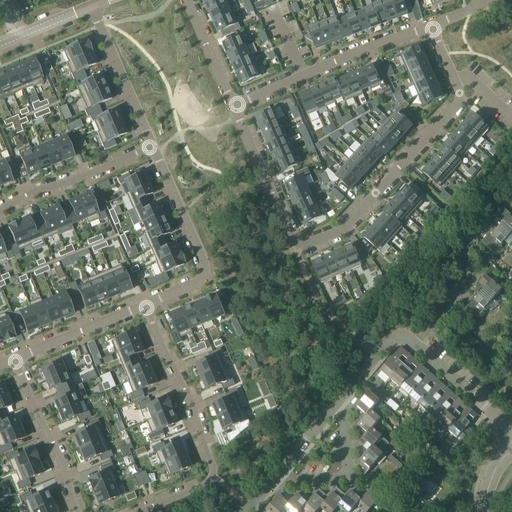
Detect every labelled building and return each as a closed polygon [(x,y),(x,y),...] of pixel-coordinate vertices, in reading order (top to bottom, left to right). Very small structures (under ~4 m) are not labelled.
[(227,0),(212,0),(205,3),(210,13),(229,4),(227,0)] [(390,0),(379,0),(380,0),(381,3),(382,3),(388,20),(397,17),(390,0)] [(402,0),(390,0),(397,17),(407,13),(402,0)] [(417,0),(410,2),(413,11),(420,9),(417,0)] [(373,6),(373,7),(379,23),(388,20),(382,3),(381,3),(373,6)] [(229,4),(210,13),(214,23),(234,14),(229,4)] [(373,5),(363,9),(364,12),(365,12),(371,29),(380,25),(379,23),(373,7),(373,6),(373,5)] [(355,12),(345,16),(353,36),(362,32),(356,16),(356,15),(355,12)] [(356,15),(356,16),(362,32),(371,29),(365,12),(364,12),(356,15)] [(234,14),(214,23),(219,33),(238,24),(234,14)] [(337,19),(336,19),(343,37),(343,40),(353,36),(345,16),(337,19)] [(336,17),(327,20),(334,40),(343,37),(336,19),(337,19),(336,17)] [(327,20),(318,24),(325,44),(334,40),(327,20)] [(318,24),(307,28),(315,48),(325,44),(318,24)] [(264,32),(258,35),(261,41),(267,38),(264,32)] [(243,36),(224,45),(228,55),(248,46),(243,36)] [(86,42),(63,52),(67,63),(68,63),(91,53),(86,42)] [(248,46),(228,55),(233,65),(252,56),(248,46)] [(420,48),(400,56),(405,67),(408,65),(425,58),(420,48)] [(273,52),(267,55),(270,60),(275,58),(273,52)] [(67,63),(66,63),(66,64),(74,81),(85,76),(83,70),(96,65),(95,62),(97,61),(94,54),(92,55),(91,53),(68,63),(67,63)] [(252,56),(233,65),(237,75),(257,66),(252,56)] [(408,65),(405,67),(409,77),(413,75),(429,68),(425,58),(408,65)] [(34,61),(23,65),(32,87),(32,88),(33,88),(43,84),(34,61)] [(23,65),(13,69),(22,91),(32,87),(23,65)] [(257,66),(237,75),(242,85),(261,76),(257,66)] [(373,67),(363,71),(370,88),(371,91),(381,87),(382,89),(389,86),(380,66),(373,69),(373,67)] [(390,66),(385,69),(386,71),(387,73),(387,75),(393,72),(392,70),(391,68),(390,66)] [(413,75),(409,77),(414,87),(417,85),(433,78),(429,68),(413,75)] [(13,69),(3,73),(12,95),(13,95),(22,91),(13,69)] [(367,81),(363,71),(354,75),(358,85),(363,95),(362,91),(369,88),(371,91),(367,81)] [(3,73),(0,74),(0,93),(3,101),(13,97),(13,96),(13,95),(12,95),(3,73)] [(350,77),(345,79),(350,89),(354,99),(363,95),(358,85),(354,75),(350,77)] [(85,76),(74,81),(81,99),(106,88),(105,86),(107,85),(105,78),(102,79),(101,76),(88,82),(85,76)] [(417,85),(414,87),(418,96),(421,95),(438,88),(433,78),(417,85)] [(340,92),(345,103),(354,99),(350,89),(345,79),(337,83),(336,80),(335,81),(340,92)] [(331,82),(327,84),(331,94),(335,104),(336,104),(334,101),(342,97),(345,103),(340,92),(335,81),(331,82)] [(322,98),(327,108),(335,104),(331,94),(327,84),(318,88),(322,98)] [(106,88),(81,99),(86,110),(84,111),(87,117),(89,116),(89,117),(101,111),(98,106),(111,99),(110,97),(112,96),(109,89),(107,90),(106,88)] [(313,90),(309,92),(313,102),(318,112),(327,108),(322,98),(318,88),(313,90)] [(421,95),(418,96),(422,107),(426,105),(442,98),(438,88),(421,95)] [(313,102),(309,92),(299,97),(308,116),(318,112),(313,102)] [(396,94),(393,95),(399,106),(404,102),(400,92),(396,94)] [(376,101),(370,104),(373,109),(378,107),(376,101)] [(41,109),(39,104),(38,102),(31,105),(34,111),(41,109)] [(396,112),(389,120),(404,134),(412,127),(407,122),(411,117),(400,107),(396,112)] [(101,111),(89,117),(92,122),(93,122),(98,132),(98,133),(121,123),(120,121),(123,120),(120,113),(118,114),(116,111),(103,117),(101,111)] [(273,111),(256,118),(261,128),(269,125),(277,121),(273,111)] [(469,119),(465,123),(473,131),(481,138),(489,130),(473,115),(469,119)] [(397,127),(389,120),(382,127),(390,134),(398,142),(404,134),(397,127)] [(274,133),(284,128),(281,129),(277,121),(269,125),(261,128),(264,137),(274,133)] [(98,132),(96,133),(97,134),(104,151),(116,146),(113,140),(126,134),(125,131),(127,130),(124,124),(122,125),(121,123),(98,133),(98,132)] [(466,139),(474,146),(481,138),(473,131),(465,123),(458,131),(466,139)] [(379,131),(376,134),(384,141),(392,149),(398,142),(390,134),(382,127),(379,131)] [(274,133),(264,137),(268,146),(278,141),(288,137),(286,133),(284,128),(274,133)] [(455,135),(451,139),(459,147),(467,154),(474,146),(466,139),(458,131),(455,135)] [(505,133),(496,143),(497,144),(501,148),(502,148),(511,138),(506,134),(505,133)] [(333,142),(338,139),(335,134),(330,137),(333,142)] [(376,148),(385,156),(392,149),(384,141),(376,134),(369,141),(368,139),(367,140),(376,148)] [(278,141),(268,146),(272,155),(280,151),(289,147),(292,146),(288,137),(278,141)] [(54,143),(53,143),(57,151),(61,163),(73,158),(65,138),(62,139),(54,143)] [(52,139),(41,144),(46,156),(50,167),(61,163),(57,151),(53,143),(52,139)] [(327,139),(319,144),(322,149),(330,144),(327,139)] [(452,155),(461,163),(462,163),(460,161),(467,154),(459,147),(451,139),(444,147),(452,155)] [(364,143),(361,147),(377,161),(383,154),(385,156),(376,148),(367,140),(364,143)] [(355,142),(349,149),(354,154),(362,161),(370,168),(377,161),(361,147),(355,142)] [(495,146),(493,148),(495,150),(497,152),(501,148),(497,144),(495,146)] [(29,147),(17,152),(19,157),(28,177),(39,172),(31,152),(29,147)] [(42,148),(31,152),(39,172),(50,167),(46,156),(42,147),(42,148)] [(280,151),(272,155),(276,163),(284,160),(293,156),(291,152),(289,147),(280,151)] [(442,153),(438,157),(446,164),(454,171),(461,163),(452,155),(444,147),(443,148),(445,149),(442,153)] [(495,150),(493,148),(489,153),(493,157),(497,152),(495,150)] [(0,159),(0,186),(11,182),(5,166),(11,163),(6,152),(0,154),(0,155),(1,159),(0,159)] [(351,157),(348,161),(356,168),(364,175),(370,168),(362,161),(354,154),(351,157)] [(284,160),(276,163),(280,173),(297,166),(293,156),(284,160)] [(439,172),(447,179),(454,171),(446,164),(438,157),(431,165),(439,172)] [(356,168),(348,161),(341,168),(349,175),(357,182),(364,175),(356,168)] [(431,165),(423,173),(439,188),(447,179),(439,172),(431,165)] [(341,168),(334,176),(350,190),(357,182),(349,175),(341,168)] [(325,173),(319,176),(322,182),(325,180),(327,179),(325,173)] [(128,174),(117,179),(119,185),(120,185),(125,196),(126,196),(149,186),(148,184),(150,183),(147,176),(145,177),(144,174),(131,180),(128,174)] [(304,177),(286,185),(290,195),(300,191),(310,187),(310,186),(309,187),(304,177)] [(149,186),(126,196),(132,210),(149,203),(146,197),(153,194),(149,186)] [(304,201),(314,197),(310,187),(300,191),(290,195),(295,205),(304,201)] [(423,202),(407,188),(399,196),(406,202),(412,208),(415,211),(423,202)] [(335,191),(331,195),(335,199),(338,197),(340,195),(335,191)] [(82,212),(88,224),(99,219),(100,222),(107,219),(102,207),(95,210),(89,195),(86,196),(85,193),(79,196),(79,198),(77,199),(82,212)] [(338,197),(335,199),(340,203),(344,199),(340,195),(338,197)] [(448,204),(453,199),(448,195),(443,200),(448,204)] [(395,200),(392,204),(400,211),(408,219),(415,211),(412,208),(406,202),(399,196),(395,200)] [(304,201),(295,205),(299,215),(307,212),(315,208),(319,206),(316,202),(314,197),(304,201)] [(68,210),(66,212),(71,225),(85,219),(87,224),(88,224),(82,212),(77,199),(69,203),(71,209),(68,210)] [(132,210),(139,224),(142,223),(161,214),(158,206),(151,208),(149,203),(132,210)] [(393,220),(402,228),(401,227),(408,219),(400,211),(392,204),(384,212),(393,220)] [(307,212),(299,215),(304,226),(323,217),(319,206),(315,208),(307,212)] [(432,211),(438,216),(442,212),(436,207),(432,211)] [(57,208),(49,211),(57,231),(59,234),(59,235),(68,232),(73,230),(71,225),(66,212),(60,214),(57,208)] [(502,223),(490,236),(483,244),(494,253),(500,246),(499,246),(511,231),(511,220),(508,217),(509,215),(503,209),(496,217),(502,223)] [(40,222),(37,223),(40,232),(44,240),(58,234),(53,223),(48,211),(40,215),(43,221),(40,222)] [(382,218),(379,222),(387,229),(395,236),(402,228),(393,220),(384,212),(384,213),(386,214),(382,218)] [(161,214),(142,223),(146,233),(146,234),(166,225),(161,214)] [(24,235),(29,246),(30,246),(44,240),(40,232),(37,223),(31,226),(28,220),(20,223),(24,235)] [(428,222),(426,221),(422,225),(426,229),(428,227),(430,224),(428,222)] [(387,229),(379,222),(372,230),(380,237),(387,244),(395,236),(387,229)] [(20,223),(8,228),(15,244),(9,247),(13,257),(19,254),(18,251),(29,246),(24,235),(20,223)] [(146,234),(143,235),(150,249),(166,242),(164,236),(170,234),(166,225),(146,234)] [(372,230),(364,238),(380,253),(387,244),(380,237),(372,230)] [(0,261),(6,259),(7,261),(14,258),(9,247),(3,249),(0,242),(0,261)] [(166,242),(150,249),(156,264),(179,254),(175,245),(169,248),(166,242)] [(71,246),(64,249),(65,250),(67,255),(74,252),(71,246)] [(346,259),(350,267),(351,271),(361,266),(353,246),(342,251),(346,259)] [(87,250),(76,255),(78,259),(89,255),(87,250)] [(337,253),(332,255),(337,265),(341,275),(351,271),(350,267),(346,259),(342,251),(337,253)] [(402,257),(404,259),(408,255),(404,251),(400,255),(402,257)] [(156,264),(161,275),(184,265),(179,254),(156,264)] [(76,255),(69,258),(72,264),(79,261),(78,259),(76,255)] [(331,279),(341,275),(337,265),(332,255),(323,260),(326,268),(330,276),(331,279)] [(402,257),(400,255),(396,260),(400,264),(402,262),(404,259),(402,257)] [(323,260),(312,264),(321,284),(331,279),(330,276),(326,268),(323,260)] [(59,266),(53,269),(55,275),(61,272),(59,266)] [(120,266),(109,271),(119,295),(131,291),(122,271),(120,266)] [(109,271),(98,275),(108,300),(119,295),(109,271)] [(161,284),(168,280),(165,274),(158,277),(161,284)] [(87,280),(86,280),(88,285),(89,285),(97,305),(108,300),(98,275),(87,280)] [(385,283),(380,275),(372,280),(377,288),(385,283)] [(484,289),(473,301),(466,309),(477,318),(483,311),(482,311),(501,290),(485,276),(478,283),(484,289)] [(75,282),(68,285),(73,297),(79,294),(85,309),(97,305),(89,285),(88,285),(77,289),(75,282)] [(360,290),(354,293),(357,298),(363,295),(361,293),(360,290)] [(64,295),(52,299),(61,319),(72,315),(64,295)] [(216,296),(205,301),(213,321),(224,316),(224,314),(226,314),(223,307),(221,308),(216,296)] [(341,301),(340,298),(334,301),(337,306),(340,305),(343,303),(341,301)] [(28,304),(30,309),(39,329),(50,324),(41,304),(42,304),(40,299),(39,299),(28,304)] [(42,304),(41,304),(50,324),(61,319),(52,299),(42,304)] [(205,301),(193,306),(202,326),(213,321),(205,301)] [(193,306),(182,310),(191,330),(202,326),(193,306)] [(469,311),(464,307),(460,312),(465,316),(469,311)] [(30,309),(19,313),(27,333),(39,329),(30,309)] [(182,310),(171,315),(177,330),(171,332),(177,345),(183,343),(181,338),(192,333),(191,330),(182,310)] [(0,315),(0,337),(3,343),(14,339),(4,314),(0,315)] [(352,317),(349,314),(344,319),(348,322),(352,317)] [(134,332),(111,342),(115,353),(139,344),(134,332)] [(474,355),(481,347),(474,340),(467,348),(474,355)] [(201,344),(197,346),(198,347),(200,352),(207,349),(204,343),(201,344)] [(139,344),(115,353),(116,354),(122,368),(138,361),(136,355),(142,352),(139,344)] [(193,349),(191,350),(192,355),(200,352),(198,347),(197,346),(196,344),(192,345),(193,349)] [(211,360),(196,366),(202,378),(226,368),(226,367),(225,368),(221,356),(223,355),(220,349),(208,354),(211,360)] [(98,354),(91,357),(93,363),(98,361),(100,360),(98,354)] [(390,380),(403,365),(394,357),(380,371),(390,380)] [(64,361),(41,371),(45,382),(65,374),(68,372),(64,361)] [(138,361),(122,368),(128,382),(127,382),(151,373),(147,364),(141,367),(138,361)] [(403,365),(390,380),(400,389),(413,374),(403,365)] [(226,368),(202,378),(207,391),(221,385),(223,390),(235,385),(233,379),(231,380),(226,368)] [(65,374),(45,382),(49,391),(55,388),(57,394),(71,388),(74,387),(68,373),(69,373),(68,372),(65,374)] [(151,373),(127,382),(132,393),(129,395),(132,401),(143,396),(141,390),(155,384),(151,373)] [(413,374),(400,389),(409,397),(422,382),(413,374)] [(431,386),(433,389),(439,383),(436,380),(431,386)] [(258,384),(262,393),(264,397),(270,395),(268,390),(264,381),(258,384)] [(108,382),(101,385),(104,392),(111,389),(108,382)] [(422,382),(409,397),(418,405),(432,391),(422,382)] [(3,386),(0,387),(0,400),(8,398),(7,396),(8,393),(6,389),(4,389),(3,386)] [(60,400),(54,403),(57,411),(77,403),(80,402),(74,387),(71,388),(57,394),(60,400)] [(228,400),(213,406),(218,419),(243,408),(241,409),(237,397),(240,396),(237,390),(225,395),(228,400)] [(441,399),(432,391),(418,405),(428,414),(441,399)] [(370,412),(379,402),(369,393),(356,408),(363,415),(359,419),(361,421),(362,421),(370,412)] [(0,400),(0,417),(1,417),(7,415),(5,409),(11,407),(8,398),(0,400)] [(149,399),(137,404),(139,410),(146,408),(150,419),(145,421),(146,422),(171,412),(165,399),(151,405),(149,399)] [(451,408),(441,399),(428,414),(437,422),(451,408)] [(390,408),(395,404),(390,400),(386,404),(390,408)] [(77,403),(57,411),(62,423),(76,417),(79,422),(90,418),(88,412),(82,414),(77,404),(77,403)] [(243,408),(218,419),(223,431),(236,426),(239,434),(240,434),(250,426),(248,421),(243,408)] [(460,416),(451,408),(437,422),(447,431),(460,416)] [(171,412),(146,422),(151,434),(147,435),(150,441),(164,436),(161,430),(176,424),(171,412)] [(362,421),(361,421),(357,426),(364,433),(360,437),(363,439),(372,429),(372,430),(380,420),(370,412),(362,421)] [(1,417),(0,417),(0,434),(9,431),(19,427),(16,418),(10,421),(7,415),(1,417)] [(460,416),(447,431),(457,439),(453,443),(457,447),(472,431),(468,427),(470,425),(460,416)] [(88,431),(74,437),(79,449),(98,441),(103,439),(104,439),(99,427),(100,427),(97,421),(86,426),(88,431)] [(0,454),(12,450),(10,444),(24,438),(19,427),(9,431),(0,434),(0,454)] [(363,439),(358,444),(365,450),(362,455),(364,457),(373,448),(380,454),(389,444),(372,430),(372,429),(363,439)] [(425,436),(419,431),(416,434),(422,439),(425,436)] [(400,454),(400,443),(395,438),(389,444),(400,454)] [(80,452),(78,454),(80,459),(83,460),(84,462),(98,456),(101,462),(112,457),(110,451),(109,451),(104,439),(103,439),(98,441),(79,449),(80,452)] [(163,443),(151,448),(154,454),(155,454),(160,465),(185,455),(180,443),(165,449),(163,443)] [(364,457),(360,462),(367,468),(363,472),(366,474),(363,477),(364,478),(371,469),(382,456),(380,454),(373,448),(364,457)] [(16,451),(5,456),(7,462),(8,462),(13,473),(15,473),(14,472),(18,471),(38,462),(33,451),(19,457),(16,451)] [(185,455),(160,465),(160,466),(163,465),(168,477),(190,468),(185,455)] [(18,471),(14,472),(15,473),(19,483),(16,484),(19,490),(30,486),(28,480),(43,474),(38,462),(18,471)] [(102,475),(87,481),(92,493),(112,485),(116,483),(117,483),(112,471),(114,470),(111,464),(100,469),(102,475)] [(396,469),(392,474),(397,478),(401,474),(396,469)] [(144,472),(138,474),(141,480),(143,486),(149,483),(144,472)] [(138,474),(133,476),(138,488),(143,486),(141,480),(138,474)] [(112,485),(92,493),(98,506),(121,496),(116,484),(116,483),(112,485)] [(30,492),(18,497),(21,503),(24,502),(27,511),(32,511),(52,504),(47,492),(32,498),(30,492)] [(365,497),(356,507),(360,510),(361,511),(369,511),(378,502),(380,503),(381,503),(384,502),(385,503),(390,497),(385,493),(383,496),(380,494),(376,499),(369,492),(365,497)] [(347,498),(338,508),(342,511),(358,511),(360,510),(356,507),(365,497),(362,495),(358,500),(351,493),(347,498)] [(329,499),(320,509),(321,509),(323,511),(334,511),(338,508),(347,498),(344,496),(340,500),(333,494),(329,499)] [(311,500),(302,509),(303,510),(305,511),(317,511),(320,509),(329,499),(326,497),(322,501),(319,498),(315,495),(311,500)] [(270,506),(266,511),(267,511),(283,511),(285,510),(284,510),(293,501),(290,498),(286,503),(283,500),(279,497),(279,496),(275,501),(275,502),(270,506)] [(285,510),(283,511),(300,511),(303,510),(302,509),(311,500),(308,498),(304,502),(297,496),(293,501),(284,510),(285,510)] [(390,498),(385,504),(390,508),(396,502),(390,498)]
